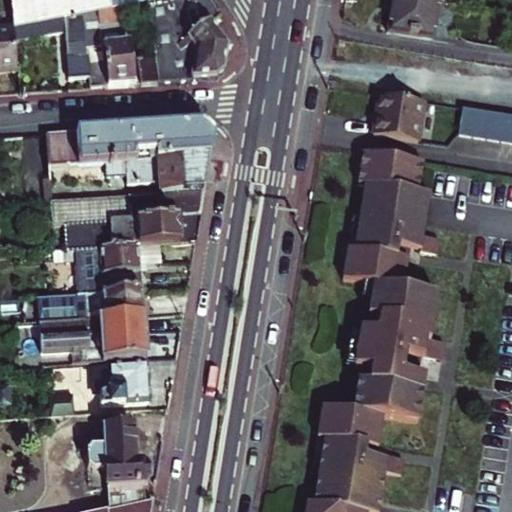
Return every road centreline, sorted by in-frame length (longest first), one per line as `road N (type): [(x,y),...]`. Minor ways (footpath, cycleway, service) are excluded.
road 1 (primary): [(220,511),(287,98)]
road 2 (primary): [(258,100),(192,511)]
road 3 (residential): [(0,119),(258,100)]
